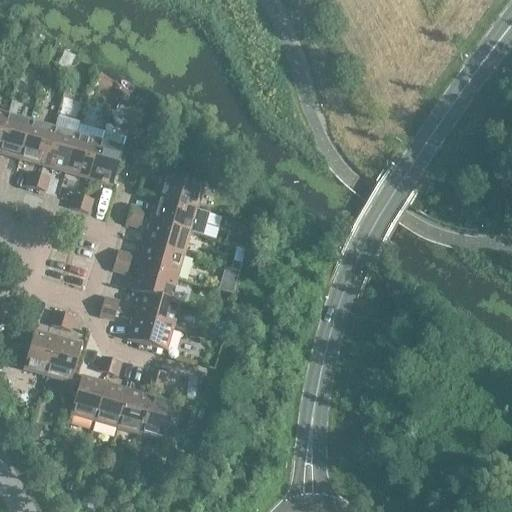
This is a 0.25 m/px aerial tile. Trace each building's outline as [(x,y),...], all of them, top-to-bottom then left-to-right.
[(141,99),(134,111),(142,116),(150,104),(141,99)] [(30,123),(7,116),(0,141),(0,155),(19,161),(30,123)] [(53,129),(30,123),(19,161),(42,168),(53,129)] [(76,136),(53,129),(42,168),(65,174),(76,136)] [(102,133),(99,143),(88,181),(112,188),(123,149),(125,139),(102,133)] [(99,143),(76,136),(65,174),(88,181),(99,143)] [(136,153),(133,163),(148,167),(151,157),(136,153)] [(30,174),(26,189),(35,191),(40,177),(30,174)] [(49,180),(40,177),(35,191),(45,194),(49,180)] [(164,177),(158,200),(197,211),(203,188),(164,177)] [(74,197),(69,211),(79,214),(83,199),(74,197)] [(92,202),(83,199),(79,214),(88,216),(92,202)] [(197,211),(158,200),(151,223),(184,233),(190,234),(197,211)] [(145,212),(130,208),(128,217),(142,221),(145,212)] [(142,221),(128,217),(125,226),(140,230),(142,221)] [(184,233),(151,223),(144,247),(183,258),(190,234),(184,233)] [(227,233),(224,244),(247,250),(253,231),(240,227),(238,236),(227,233)] [(183,258),(144,247),(138,270),(177,281),(183,258)] [(131,258),(117,254),(115,263),(129,267),(131,258)] [(129,267),(115,263),(112,273),(126,277),(129,267)] [(233,263),(230,271),(240,274),(242,266),(233,263)] [(177,281),(138,270),(131,293),(140,296),(140,295),(170,304),(170,303),(177,281)] [(224,270),(218,292),(234,296),(240,275),(224,270)] [(140,295),(140,296),(133,319),(173,330),(179,306),(170,303),(170,304),(140,295)] [(118,304),(104,300),(101,309),(116,313),(118,304)] [(116,313),(101,309),(99,319),(113,323),(116,313)] [(50,328),(60,331),(64,316),(54,314),(50,328)] [(74,319),(64,316),(60,331),(69,333),(74,319)] [(173,330),(133,319),(127,342),(166,353),(173,330)] [(23,372),(46,378),(57,340),(33,333),(23,372)] [(81,346),(57,340),(46,378),(70,385),(81,346)] [(111,362),(102,359),(98,374),(107,376),(111,362)] [(121,365),(111,362),(107,376),(117,379),(121,365)] [(157,375),(148,372),(144,387),(153,389),(157,375)] [(167,378),(157,375),(153,389),(163,392),(167,378)] [(70,417),(93,424),(104,385),(81,378),(70,417)] [(128,392),(104,385),(93,424),(117,431),(128,392)] [(151,399),(128,392),(117,431),(140,437),(151,399)] [(174,405),(151,399),(140,437),(163,444),(174,405)] [(34,429),(30,440),(38,442),(41,431),(34,429)] [(129,480),(123,501),(134,504),(140,483),(129,480)] [(83,497),(80,509),(88,511),(92,511),(96,501),(83,497)]
